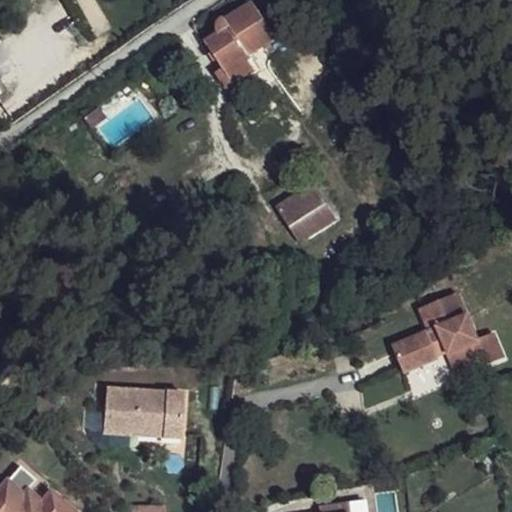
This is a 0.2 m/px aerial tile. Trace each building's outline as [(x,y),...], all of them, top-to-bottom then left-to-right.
[(217,74),(228,91),(256,73),(249,62),(254,59),(251,55),(274,40),(257,13),(275,1),(274,0),(259,0),(226,21),(222,19),(218,22),(217,25),(220,34),(206,44),(223,70),(217,74)] [(305,52),(327,75),(335,68),(312,46),(305,52)] [(265,67),(265,68),(269,66),(274,62),(267,54),(259,60),(265,67)] [(112,98),(120,109),(131,101),(126,93),(131,90),(128,86),(112,98)] [(90,131),(105,120),(98,110),(83,121),(90,131)] [(320,183),(283,207),(306,243),(343,219),(320,183)] [(467,318),(457,296),(443,302),(452,324),(467,318)] [(430,334),(392,350),(404,376),(438,362),(437,360),(434,352),(444,348),(447,356),(452,367),(466,361),(472,374),(503,360),(493,336),(477,343),(467,318),(452,324),(443,302),(420,312),(430,334)] [(444,348),(434,352),(437,360),(447,356),(444,348)] [(452,367),(457,380),(472,374),(466,361),(452,367)] [(180,437),(182,393),(104,392),(103,435),(180,437)] [(70,511),(51,494),(41,505),(27,492),(36,481),(20,467),(0,490),(0,511),(70,511)] [(368,511),(367,503),(350,506),(351,511),(368,511)]
